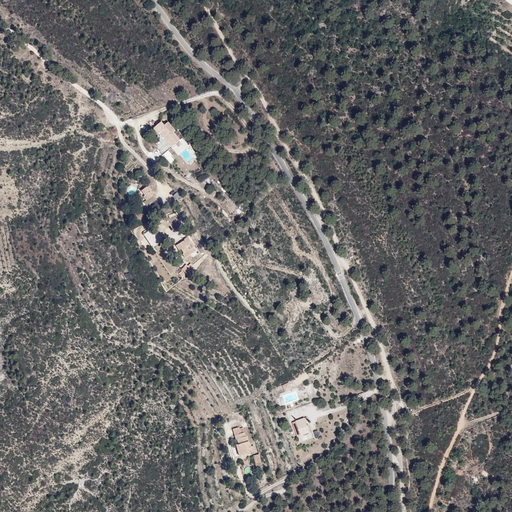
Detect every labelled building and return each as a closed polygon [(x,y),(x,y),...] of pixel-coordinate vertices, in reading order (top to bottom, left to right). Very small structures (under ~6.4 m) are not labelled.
[(163,120),(147,128),(167,149),(181,138),(163,120)] [(170,164),(176,158),(167,150),(162,155),(170,164)] [(146,207),(157,199),(147,186),(139,191),(146,200),(143,202),(146,207)] [(176,200),(180,197),(176,192),(172,195),(176,200)] [(151,248),(161,242),(153,228),(143,234),(151,248)] [(189,236),(174,245),(177,251),(180,250),(184,257),(197,250),(189,236)] [(182,278),(193,266),(188,262),(178,274),(182,278)] [(282,385),(284,392),(291,389),(289,382),(282,385)] [(303,416),(291,420),(296,435),(308,431),(303,416)] [(265,472),(241,424),(219,427),(236,480),(265,472)]
